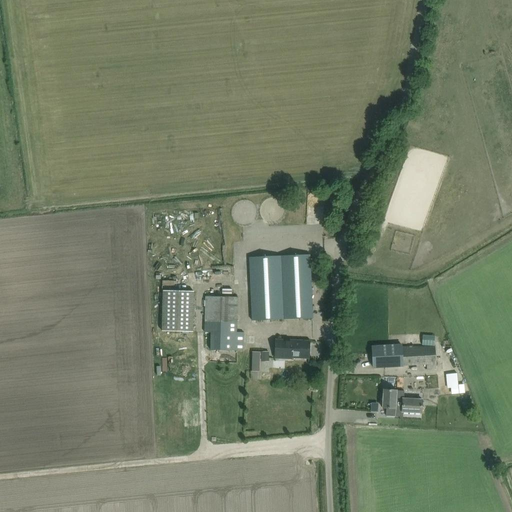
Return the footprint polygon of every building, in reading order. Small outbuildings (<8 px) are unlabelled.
[(320,191),(319,204),(329,204),(329,191),(320,191)] [(309,255),(299,255),(249,257),(252,321),(285,320),(285,319),(313,318),(310,254),(309,254),(309,255)] [(162,331),(193,332),(194,291),(163,291),(162,331)] [(247,333),(228,332),(230,297),(206,295),(204,332),(207,332),(210,332),(210,350),(248,352),(249,334),(247,334),(247,333)] [(310,341),(276,340),(275,358),(282,359),(292,359),(292,358),(309,359),(310,341)] [(373,368),(383,367),(426,364),(427,370),(436,369),(435,346),(403,348),(403,345),(382,346),(372,347),(373,368)] [(447,388),(459,387),(458,373),(446,374),(447,388)] [(402,412),(422,413),(422,400),(403,399),(396,399),(397,391),(384,390),(382,408),(396,409),(402,409),(402,412)]
